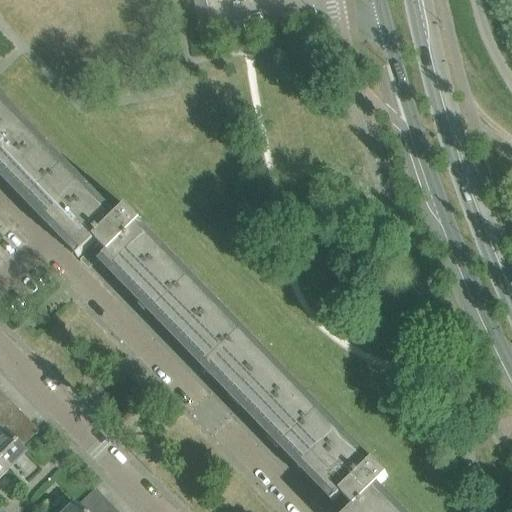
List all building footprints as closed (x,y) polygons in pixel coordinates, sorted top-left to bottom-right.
[(214,41),(205,0),(194,2),(201,43),(214,41)] [(396,511),(376,491),(389,478),(375,463),(370,467),(254,348),(139,229),(143,225),(129,210),(116,223),(0,103),(0,168),(96,268),(105,260),(221,380),(338,500),(330,509),(332,511),(396,511)] [(0,416),(12,405),(4,397),(0,399),(0,416)] [(2,432),(21,414),(12,405),(0,416),(0,429),(1,431),(2,432)] [(11,441),(29,423),(21,414),(2,432),(11,441)] [(19,450),(35,434),(38,432),(29,423),(11,441),(19,450)] [(24,454),(19,450),(11,441),(2,432),(1,431),(0,432),(0,465),(6,472),(24,454)] [(79,511),(90,511),(103,499),(95,490),(76,509),(79,511)] [(107,511),(112,508),(103,499),(90,511),(107,511)] [(61,511),(79,511),(76,509),(71,503),(61,511)]
